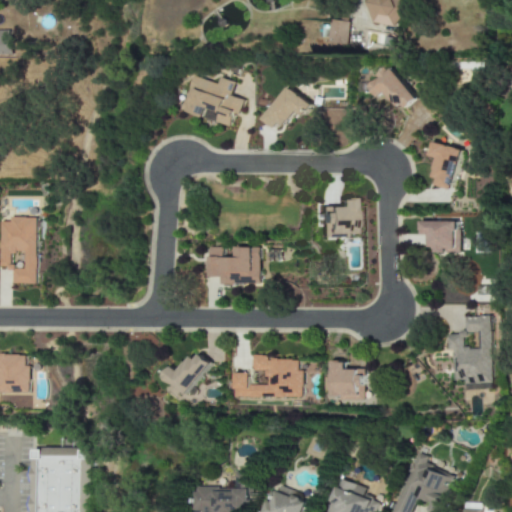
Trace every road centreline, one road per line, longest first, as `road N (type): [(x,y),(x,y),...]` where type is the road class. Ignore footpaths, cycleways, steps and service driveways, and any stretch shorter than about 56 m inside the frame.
road 1 (residential): [(156,320),(372,317),(388,292),(383,184),(371,168)]
road 2 (residential): [(371,168),(177,168),(166,197),(156,320)]
road 3 (residential): [(0,319),(156,320)]
